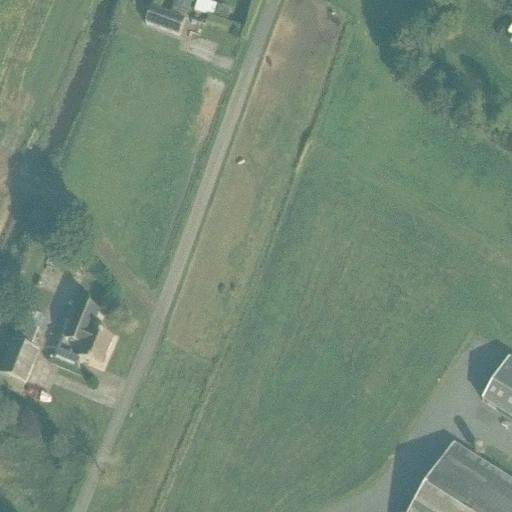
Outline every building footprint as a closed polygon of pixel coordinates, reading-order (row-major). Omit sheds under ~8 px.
[(206,19),(212,0),(199,0),(194,15),(206,19)] [(186,20),(153,8),(147,24),(181,36),(186,20)] [(91,331),(99,314),(82,307),(67,341),(84,349),(79,361),(100,370),(113,341),(91,331)] [(40,354),(31,350),(39,332),(22,325),(15,344),(1,376),(26,387),(40,354)] [(511,360),(508,358),(480,401),(511,421),(511,360)] [(511,511),(511,481),(453,445),(410,511),(511,511)]
